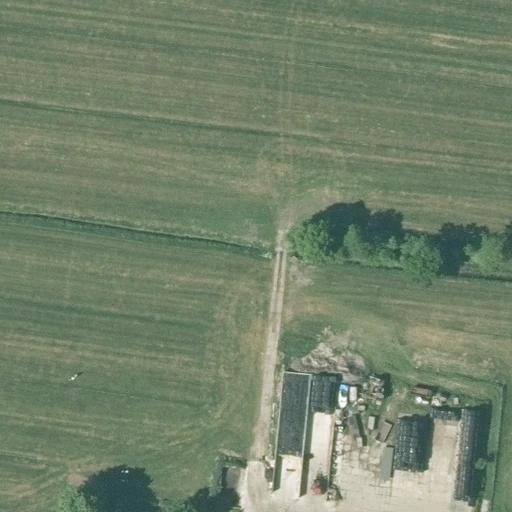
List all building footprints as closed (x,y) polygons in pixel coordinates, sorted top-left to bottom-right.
[(365,443),(365,431),(344,431),(344,470),(370,470),(371,443),(365,443)] [(382,431),(372,480),(401,486),(405,465),(398,464),(403,435),(382,431)] [(461,449),(460,505),(482,505),(483,449),(461,449)] [(282,450),(281,492),(307,492),(308,451),(282,450)] [(230,464),(229,497),(249,497),(250,465),(230,464)]
